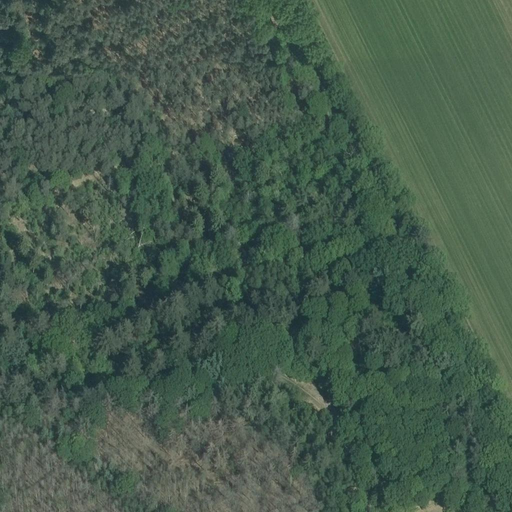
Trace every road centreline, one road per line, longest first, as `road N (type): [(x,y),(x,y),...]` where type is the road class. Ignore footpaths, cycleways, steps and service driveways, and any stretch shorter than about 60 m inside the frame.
road 1 (track): [(407,252),(274,248),(0,376)]
road 2 (track): [(243,262),(225,324),(335,408),(385,511)]
road 3 (track): [(511,459),(407,252)]
road 4 (track): [(351,128),(288,0)]
road 5 (track): [(351,128),(407,252)]
